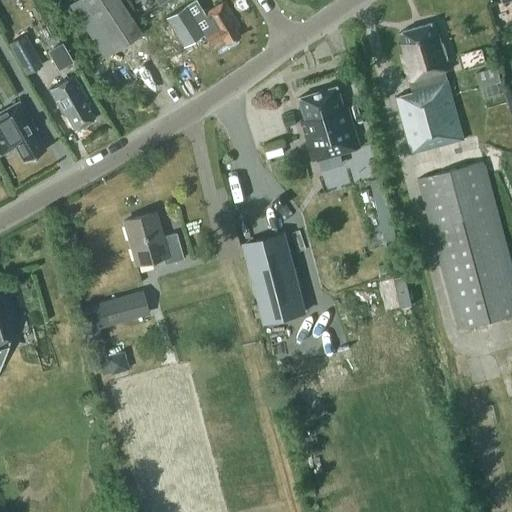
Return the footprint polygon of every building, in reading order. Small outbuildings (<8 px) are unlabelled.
[(82,0),(115,49),(141,31),(120,0),(82,0)] [(170,0),(154,10),(159,18),(184,3),(182,0),(170,0)] [(196,0),(194,0),(165,17),(183,47),(205,34),(210,43),(223,36),(227,42),(239,35),(235,28),(239,26),(223,1),(204,12),(196,0)] [(446,71),(451,70),(443,41),(440,42),(434,22),(400,31),(406,52),(402,53),(412,92),(397,96),(412,153),(464,139),(446,71)] [(25,37),(9,46),(26,76),(41,67),(25,37)] [(62,68),(73,62),(62,42),(51,48),(62,68)] [(476,69),(480,83),(501,77),(497,63),(476,69)] [(62,111),(64,110),(75,129),(95,118),(84,99),(87,97),(74,75),(49,89),(62,111)] [(346,105),(343,106),(337,85),(299,97),(305,119),(302,120),(313,160),(358,146),(346,105)] [(0,153),(15,145),(24,161),(46,149),(37,133),(39,132),(20,99),(0,110),(0,153)] [(288,125),(296,122),(295,115),(286,117),(288,125)] [(460,329),(511,314),(511,268),(483,162),(419,179),(460,329)] [(382,181),(371,184),(386,242),(397,239),(382,181)] [(136,263),(166,255),(168,262),(182,258),(175,232),(161,236),(155,211),(125,219),(136,263)] [(284,234),(246,244),(266,322),(304,312),(284,234)] [(0,367),(14,327),(15,327),(16,326),(17,325),(18,324),(18,323),(18,322),(18,321),(18,320),(17,319),(17,318),(16,318),(15,317),(13,317),(9,304),(12,303),(8,291),(0,293),(0,362),(0,363),(0,367)] [(83,308),(89,328),(147,312),(141,292),(83,308)] [(106,356),(111,374),(129,369),(124,351),(106,356)]
